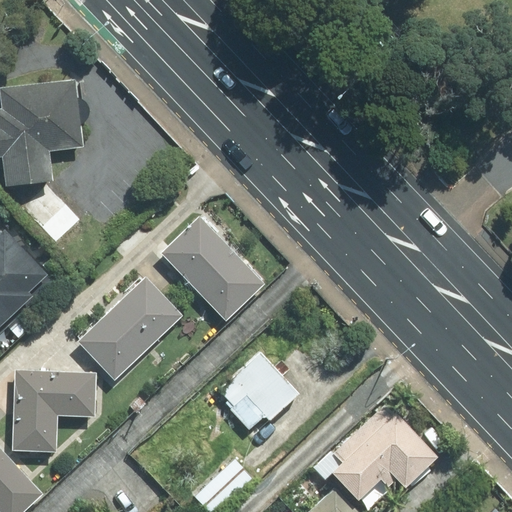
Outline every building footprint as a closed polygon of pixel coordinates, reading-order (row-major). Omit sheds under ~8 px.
[(86,135),(81,76),(0,83),(0,142),(2,143),(6,184),(54,180),(51,139),(86,135)] [(160,251),(221,321),(265,283),(204,213),(160,251)] [(2,230),(0,231),(0,320),(47,277),(2,230)] [(184,312),(145,272),(76,337),(115,378),(184,312)] [(213,391),(250,435),(302,391),(265,347),(213,391)] [(89,412),(90,372),(15,370),(13,451),(55,452),(56,412),(89,412)] [(380,511),(436,457),(381,402),(322,461),(372,511),(380,511)] [(16,511),(38,494),(0,450),(0,511),(16,511)] [(231,456),(190,495),(206,511),(218,511),(253,479),(231,456)] [(358,511),(333,486),(306,511),(358,511)]
